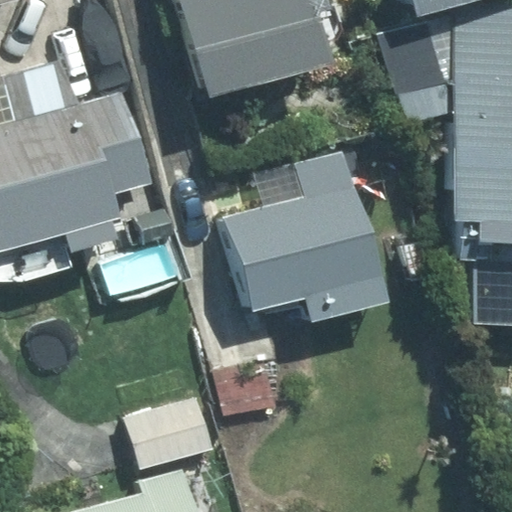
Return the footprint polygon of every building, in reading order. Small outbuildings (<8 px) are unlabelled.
[(327,4),(325,0),(170,0),(200,96),(325,59),(309,9),(327,4)] [(473,220),(473,240),(511,240),(511,7),(450,6),(447,219),(473,220)] [(108,191),(146,178),(118,95),(66,112),(50,62),(0,78),(0,80),(12,121),(0,125),(0,249),(57,231),(64,252),(112,237),(106,219),(116,216),(108,191)] [(301,199),(223,221),(250,312),(299,296),(306,322),(381,301),(339,153),(292,167),(301,199)] [(151,224),(122,232),(128,253),(157,246),(151,224)] [(422,241),(396,246),(404,283),(429,278),(422,241)] [(195,398),(119,422),(135,471),(209,447),(195,398)] [(139,490),(69,511),(190,511),(178,470),(137,483),(139,490)]
